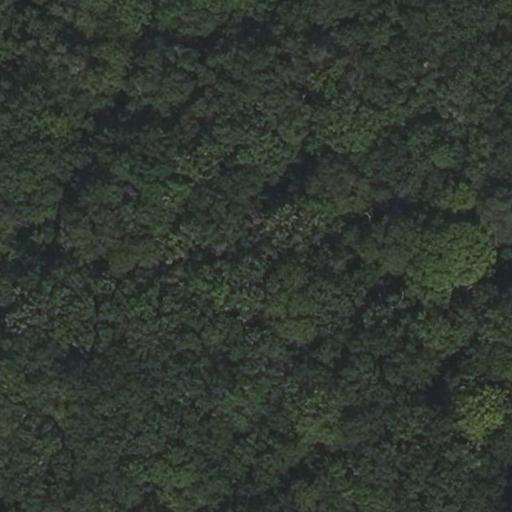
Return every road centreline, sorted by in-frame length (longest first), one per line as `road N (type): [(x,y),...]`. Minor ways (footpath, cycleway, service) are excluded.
road 1 (track): [(0,10),(356,511)]
road 2 (track): [(155,511),(511,181)]
